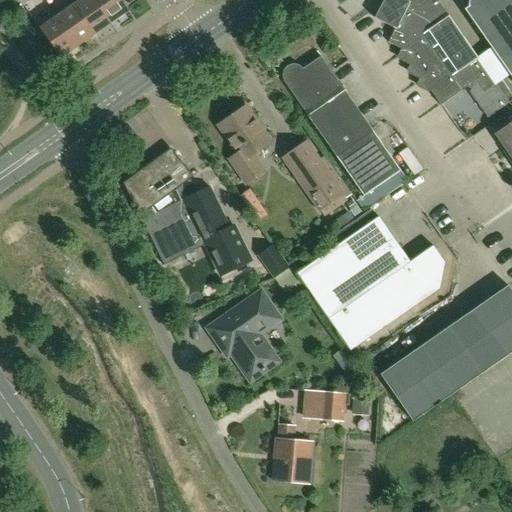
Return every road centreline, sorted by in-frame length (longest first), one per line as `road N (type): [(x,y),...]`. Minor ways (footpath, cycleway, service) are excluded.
road 1 (residential): [(65,131),(257,511)]
road 2 (residential): [(500,214),(460,201),(322,0)]
road 3 (tertiary): [(65,131),(198,40)]
road 4 (tertiary): [(69,511),(0,394)]
road 5 (unknown): [(404,222),(507,142)]
